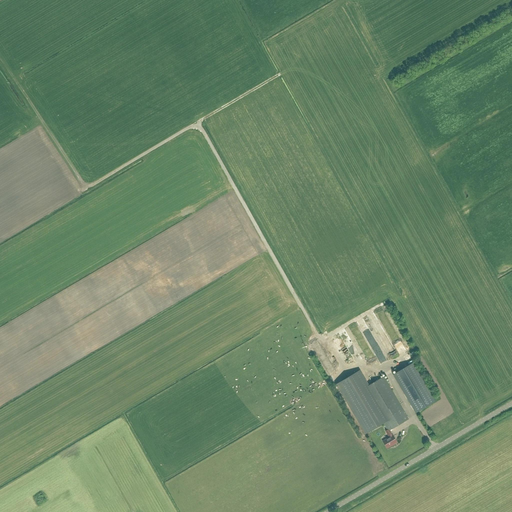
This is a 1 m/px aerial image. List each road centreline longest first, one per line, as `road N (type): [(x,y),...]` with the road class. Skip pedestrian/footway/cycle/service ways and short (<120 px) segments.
road 1 (track): [(319,335),(197,124),(90,183)]
road 2 (tertiary): [(329,511),(511,404)]
